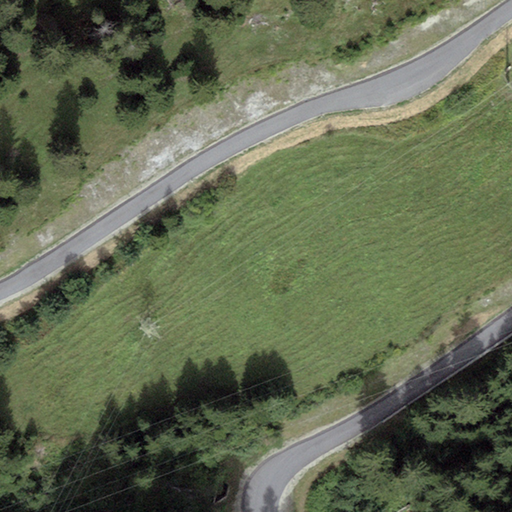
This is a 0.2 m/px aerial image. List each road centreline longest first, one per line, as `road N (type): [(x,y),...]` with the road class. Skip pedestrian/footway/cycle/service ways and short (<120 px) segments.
road 1 (unclassified): [(511,7),(446,51),(226,148),(0,291)]
road 2 (unclassified): [(270,511),(280,474),(295,457),(511,321)]
